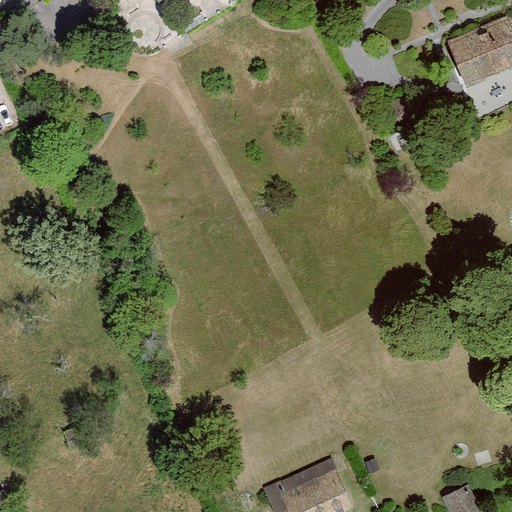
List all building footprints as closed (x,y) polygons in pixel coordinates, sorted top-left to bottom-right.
[(511,35),(504,15),(439,40),(458,86),(511,64),(511,35)] [(511,69),(487,77),(488,82),(473,86),(479,108),(511,98),(511,69)] [(80,419),(58,428),(66,449),(88,441),(80,419)] [(330,459),(259,489),(268,511),(337,511),(350,507),(330,459)] [(474,511),(462,485),(436,497),(443,511),(474,511)] [(0,509),(12,504),(4,487),(0,488),(0,509)]
